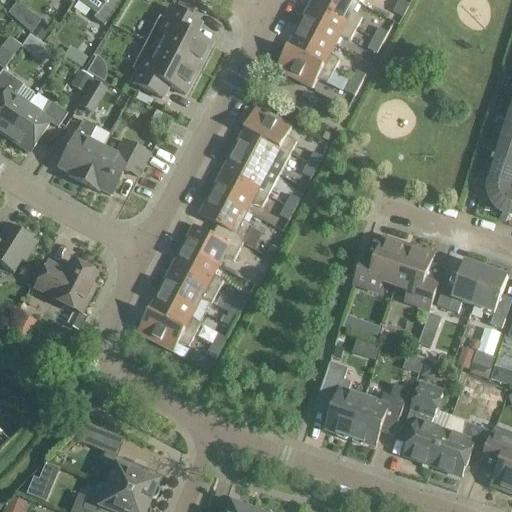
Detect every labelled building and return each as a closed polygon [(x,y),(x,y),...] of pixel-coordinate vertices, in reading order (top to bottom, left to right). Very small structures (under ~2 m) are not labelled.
[(94,0),(103,7),(93,20),(103,28),(121,5),(114,0),(94,0)] [(347,0),(314,0),(310,7),(346,26),(355,31),(356,31),(363,20),(354,13),(358,5),(347,0)] [(401,1),(395,12),(405,17),(410,6),(405,3),(401,1)] [(12,3),(4,15),(29,33),(37,21),(12,3)] [(349,42),(355,31),(346,26),(310,7),(299,29),(335,48),(340,39),(349,42)] [(159,19),(146,44),(198,72),(211,47),(189,36),(195,23),(169,10),(163,21),(159,19)] [(42,45),(51,33),(40,25),(31,36),(42,45)] [(299,29),(288,50),(324,69),(332,73),(333,74),(340,62),(331,56),(335,48),(299,29)] [(374,41),(384,46),(390,35),(380,29),(374,41)] [(0,68),(2,70),(19,46),(10,39),(0,51),(0,68)] [(28,39),(20,50),(32,58),(40,47),(28,39)] [(384,46),(374,41),(369,51),(379,56),(384,46)] [(132,71),(136,73),(130,84),(157,97),(163,85),(186,97),(198,72),(146,44),(132,71)] [(88,61),(71,50),(64,60),(82,71),(88,61)] [(288,50),(276,72),(301,85),(313,91),(317,82),(326,84),(327,85),(333,74),(332,73),(324,69),(288,50)] [(0,100),(0,101),(0,100),(0,135),(6,140),(28,109),(34,99),(33,95),(23,89),(23,87),(0,72),(0,100)] [(351,83),(362,89),(368,77),(358,72),(351,83)] [(79,73),(70,88),(84,96),(93,81),(79,73)] [(333,74),(327,85),(343,93),(349,82),(333,74)] [(511,80),(504,78),(500,92),(509,95),(511,90),(511,86),(511,80)] [(362,89),(351,83),(346,93),(357,98),(362,89)] [(78,109),(77,111),(90,118),(105,93),(92,85),(85,98),(78,109)] [(41,118),(28,109),(6,140),(29,156),(50,125),(57,130),(66,116),(50,105),(41,118)] [(281,151),(289,155),(295,145),(288,138),(292,129),(256,110),(245,132),(281,151)] [(511,119),(511,120),(503,147),(494,144),(491,153),(511,159),(511,119)] [(68,178),(83,186),(101,151),(88,143),(95,129),(82,122),(57,170),(68,176),(68,178)] [(289,155),(281,151),(245,132),(233,153),(278,177),(283,167),(289,155)] [(484,141),(481,149),(491,153),(494,144),(484,141)] [(101,151),(83,186),(98,194),(99,192),(110,198),(124,172),(137,180),(149,157),(122,143),(115,157),(101,151)] [(278,177),(233,153),(222,174),(267,198),(278,177)] [(308,165),(319,171),(325,160),(314,154),(308,165)] [(509,217),(511,207),(511,167),(489,160),(486,169),(495,172),(494,174),(493,175),(492,177),(491,179),(491,181),(490,184),(489,185),(489,189),(489,191),(489,193),(490,197),(491,199),(492,201),(493,204),(494,206),(497,209),(499,211),(502,213),(504,214),(507,216),(509,217)] [(319,171),(308,165),(303,175),(314,181),(319,171)] [(222,174),(211,196),(247,215),(252,206),(261,209),(267,198),(222,174)] [(474,180),(471,190),(480,193),(483,183),(474,180)] [(218,227),(246,242),(252,230),(243,223),(247,215),(211,196),(200,217),(218,227)] [(286,208),(297,214),(303,202),(292,197),(286,208)] [(286,208),(281,218),(291,224),(297,214),(286,208)] [(213,237),(194,228),(183,249),(219,269),(223,261),(234,264),(246,242),(218,227),(213,237)] [(0,267),(13,275),(21,262),(24,264),(36,246),(7,228),(0,238),(0,267)] [(382,284),(396,288),(410,248),(384,240),(376,264),(363,259),(354,287),(378,295),(382,284)] [(275,264),(280,253),(272,248),(266,259),(274,263),(275,264)] [(410,248),(396,288),(410,293),(406,304),(430,313),(439,285),(427,281),(435,257),(410,248)] [(183,249),(171,271),(208,290),(216,294),(218,295),(224,284),(215,277),(219,269),(183,249)] [(274,263),(266,259),(255,279),(263,283),(274,263)] [(71,264),(65,274),(47,265),(34,290),(52,299),(51,301),(80,316),(88,301),(84,299),(96,277),(71,264)] [(464,304),(474,308),(487,272),(466,264),(456,290),(445,286),(437,308),(460,316),(464,304)] [(171,271),(160,292),(197,311),(201,303),(210,306),(212,307),(218,295),(216,294),(208,290),(171,271)] [(487,272),(474,308),(485,312),(484,316),(493,319),(490,327),(502,332),(510,309),(499,305),(502,298),(508,279),(487,272)] [(160,292),(149,313),(185,332),(194,337),(195,338),(201,327),(192,319),(197,311),(160,292)] [(235,304),(246,310),(252,299),(241,293),(235,304)] [(230,315),(224,326),(233,330),(238,319),(244,309),(235,304),(230,315)] [(149,313),(138,335),(169,352),(174,354),(178,346),(188,349),(189,349),(195,338),(194,337),(185,332),(149,313)] [(21,315),(11,334),(27,342),(37,323),(21,315)] [(429,316),(423,330),(435,335),(441,320),(429,316)] [(346,321),(343,330),(354,334),(358,325),(346,321)] [(213,347),(223,352),(229,342),(219,336),(213,347)] [(416,352),(419,343),(407,339),(404,348),(416,352)] [(223,352),(213,347),(207,357),(218,363),(223,352)] [(337,348),(334,357),(341,360),(344,350),(337,348)] [(476,353),(463,349),(457,366),(470,371),(476,353)] [(348,371),(330,365),(321,392),(338,397),(326,432),(351,440),(365,400),(348,395),(352,385),(344,383),(348,371)] [(434,383),(439,370),(426,365),(422,378),(434,383)] [(491,382),(503,386),(507,372),(496,368),(491,382)] [(381,406),(365,400),(351,440),(376,449),(388,412),(401,417),(410,390),(396,385),(391,399),(384,396),(381,406)] [(404,458),(433,469),(446,434),(431,429),(434,420),(435,420),(443,397),(420,388),(411,411),(406,426),(414,429),(404,458)] [(481,455),(489,433),(466,425),(461,440),(446,434),(433,469),(463,480),(473,452),(481,455)] [(73,436),(70,439),(98,452),(106,434),(84,426),(73,436)] [(511,496),(511,440),(494,433),(480,468),(497,475),(491,488),(511,496)] [(146,503),(148,499),(149,499),(150,499),(152,500),(153,499),(155,499),(156,498),(157,497),(158,495),(158,494),(159,492),(159,491),(158,489),(157,488),(156,487),(155,486),(154,485),(153,485),(157,476),(104,454),(100,465),(115,471),(109,488),(146,503)] [(149,511),(148,509),(147,508),(146,507),(144,506),(146,503),(109,488),(101,506),(78,496),(71,511),(149,511)] [(6,504),(2,511),(21,511),(25,505),(12,499),(6,504)] [(249,511),(249,509),(249,508),(248,507),(247,505),(246,504),(245,504),(243,503),(242,503),(240,503),(239,504),(238,504),(236,505),(236,507),(235,508),(235,509),(225,505),(222,511),(249,511)]
